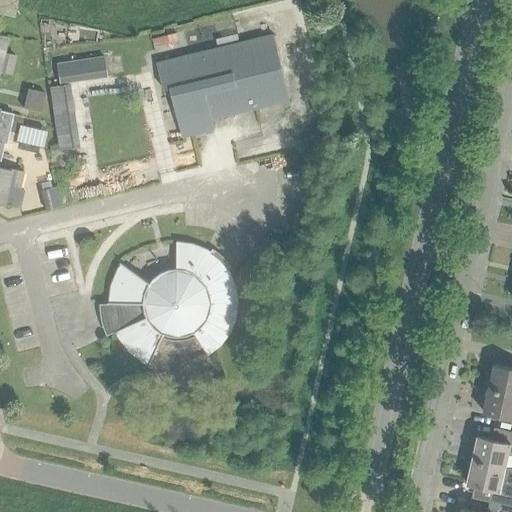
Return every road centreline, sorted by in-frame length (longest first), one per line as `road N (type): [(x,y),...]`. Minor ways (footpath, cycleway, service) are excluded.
road 1 (tertiary): [(362,511),(479,0)]
road 2 (residential): [(413,511),(511,85)]
road 3 (residential): [(209,511),(0,463)]
